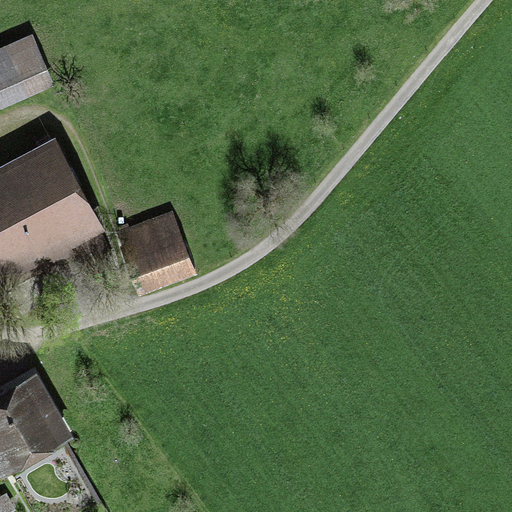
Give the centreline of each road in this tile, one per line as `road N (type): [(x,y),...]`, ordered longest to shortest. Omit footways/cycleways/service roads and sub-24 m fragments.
road 1 (unclassified): [(0,345),(164,296),(253,255),(315,200),(484,0)]
road 2 (track): [(0,119),(35,111),(63,126),(102,206),(126,291)]
